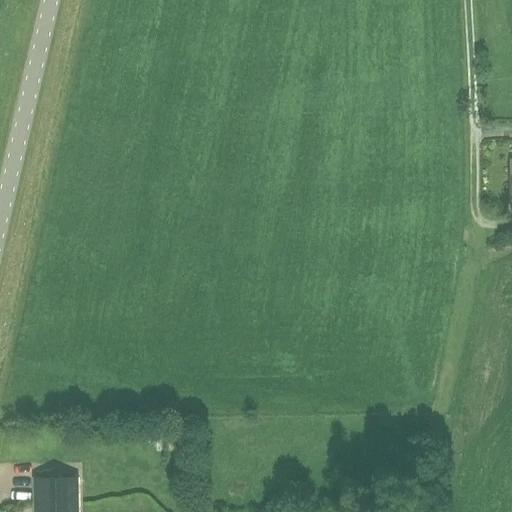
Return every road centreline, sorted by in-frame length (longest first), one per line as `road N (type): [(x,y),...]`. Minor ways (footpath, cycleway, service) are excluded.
road 1 (track): [(466,0),(477,222),(423,511)]
road 2 (unclassified): [(0,218),(50,0)]
